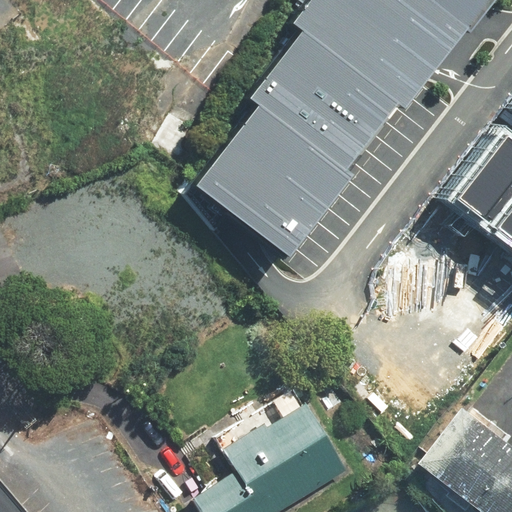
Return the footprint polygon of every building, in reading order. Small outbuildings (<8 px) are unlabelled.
[(174,35),(204,56),(243,0),(107,0),(97,15),(109,24),(99,38),(122,55),(131,44),(155,61),(174,35)] [(476,0),(292,0),(295,2),(278,25),(285,30),(232,100),(239,105),(179,185),(276,258),(342,171),(337,167),(386,102),(390,106),(454,21),(458,24),(476,0)] [(0,6),(0,65),(29,42),(0,6)] [(78,84),(69,74),(38,102),(46,111),(40,117),(91,173),(134,134),(84,78),(78,84)] [(511,109),(499,126),(496,124),(468,159),(456,149),(430,181),(442,191),(417,222),(502,289),(511,277),(511,109)] [(0,181),(17,177),(0,112),(0,181)] [(80,244),(39,259),(52,294),(146,261),(113,170),(70,185),(77,203),(67,206),(80,244)] [(234,468),(193,492),(204,511),(268,511),(346,467),(306,397),(222,446),(234,468)] [(511,511),(511,429),(486,409),(439,468),(495,511),(511,511)]
